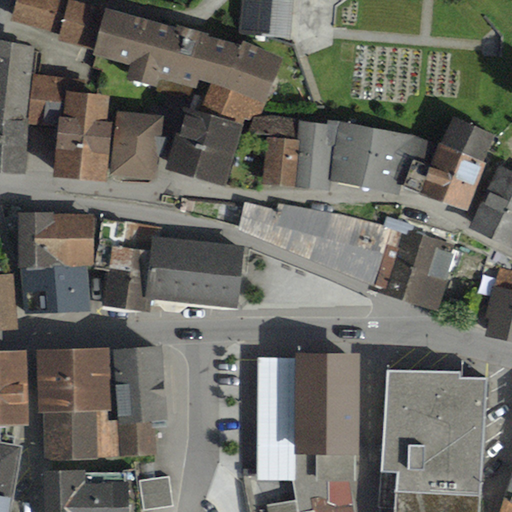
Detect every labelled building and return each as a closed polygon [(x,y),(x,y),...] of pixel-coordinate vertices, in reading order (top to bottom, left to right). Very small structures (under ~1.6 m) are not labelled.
[(69,0),(16,0),(10,22),(60,36),(69,1),(69,0)] [(294,0),(241,0),(239,33),(291,38),(294,0)] [(106,11),(69,1),(60,36),(58,42),(95,52),(106,11)] [(181,31),(106,11),(95,52),(94,58),(129,68),(126,81),(158,90),(160,80),(197,91),(200,82),(211,85),(200,113),(244,126),(251,128),(254,118),(262,117),(283,59),(243,43),(241,48),(209,39),(209,36),(182,28),(181,31)] [(36,49),(0,42),(0,174),(26,176),(28,127),(58,130),(59,118),(63,118),(64,104),(59,78),(33,76),(36,49)] [(59,118),(58,130),(53,178),(107,183),(112,124),(108,124),(111,98),(65,93),(64,104),(63,118),(59,118)] [(200,113),(186,108),(166,171),(226,189),(244,126),(200,113)] [(164,118),(118,113),(110,178),(158,183),(160,160),(167,139),(162,139),(164,118)] [(298,141),(299,121),(278,118),(262,117),(254,118),(251,128),(255,135),(267,138),(298,141)] [(441,146),(439,146),(422,196),(468,214),(500,138),(453,118),(441,146)] [(329,126),(299,121),(298,141),(295,188),(330,192),(331,181),(335,148),(328,146),(329,126)] [(328,146),(335,148),(331,181),(400,196),(401,187),(422,194),(439,146),(412,135),(329,122),(329,126),(328,146)] [(298,141),(267,138),(263,186),(295,188),(298,141)] [(511,172),(499,167),(470,229),(511,247),(511,172)] [(277,210),(245,203),(239,232),(374,287),(375,284),(393,228),(385,226),(279,204),(277,210)] [(54,213),(19,215),(19,270),(21,270),(88,268),(94,268),(94,216),(54,216),(54,213)] [(387,217),(385,226),(393,228),(375,284),(387,290),(386,295),(439,314),(458,235),(387,217)] [(126,224),(104,221),(94,271),(106,273),(103,309),(146,313),(147,300),(152,238),(162,239),(164,229),(126,222),(126,224)] [(162,239),(152,238),(147,300),(238,310),(244,248),(162,239)] [(511,269),(500,267),(487,337),(511,342),(511,269)] [(91,313),(88,268),(21,270),(26,317),(91,313)] [(0,331),(19,331),(14,274),(0,275),(0,331)] [(163,348),(114,352),(118,420),(121,458),(158,454),(155,423),(169,422),(163,348)] [(110,350),(37,353),(38,416),(43,416),(44,462),(121,458),(118,420),(108,421),(107,412),(112,412),(110,350)] [(27,353),(0,354),(0,444),(16,447),(16,437),(15,437),(15,429),(30,428),(27,353)] [(258,481),(293,482),(296,500),(298,511),(312,511),(314,511),(312,500),(320,498),(337,508),(353,507),(351,483),(357,483),(356,457),(360,456),(361,356),(296,356),(296,360),(258,360),(258,481)] [(461,374),(387,373),(381,474),(397,475),(394,511),(480,511),(489,379),(461,379),(461,374)] [(0,444),(0,511),(12,511),(23,448),(16,447),(0,444)] [(85,472),(42,473),(44,511),(141,511),(136,470),(125,471),(125,475),(86,475),(85,472)] [(169,476),(140,480),(144,511),(174,507),(169,476)] [(298,511),(296,500),(267,506),(267,511),(353,511),(353,507),(337,508),(320,498),(312,500),(314,511),(312,511),(298,511)] [(511,511),(511,501),(505,500),(501,511),(511,511)]
